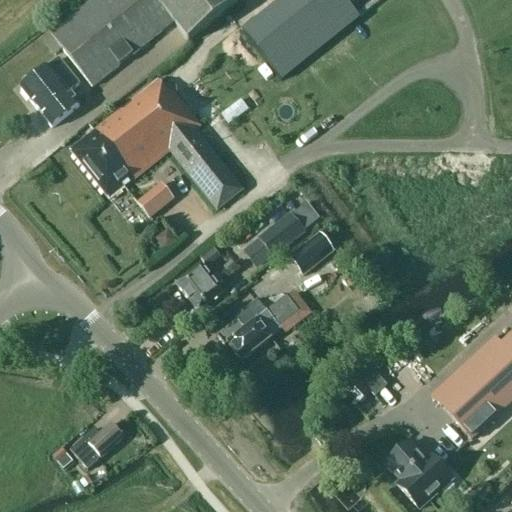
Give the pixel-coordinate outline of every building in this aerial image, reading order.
[(235,0),(97,0),(50,37),(92,89),(173,24),(188,43),(238,3),(235,0)] [(341,0),(285,0),(244,33),(281,80),(357,20),(341,0)] [(47,69),(20,91),(52,130),(79,108),(68,95),(78,86),(58,61),(48,69),(47,69)] [(199,127),(171,92),(168,95),(158,82),(70,152),(109,201),(170,153),(216,212),(242,192),(194,131),(199,127)] [(229,129),(255,107),(244,94),(218,115),(229,129)] [(160,188),(138,205),(150,221),(173,204),(160,188)] [(257,240),(258,242),(243,254),(257,272),(273,260),(273,261),(306,236),(290,215),(257,240)] [(155,236),(164,249),(178,239),(169,226),(155,236)] [(334,255),(320,237),(289,260),(303,278),(334,255)] [(218,288),(222,284),(217,278),(212,281),(200,267),(176,287),(199,314),(223,295),(218,288)] [(287,299),(268,313),(263,305),(265,304),(262,299),(236,319),(238,321),(218,337),(225,346),(228,344),(242,362),(271,340),(266,333),(277,325),(279,328),(298,313),(287,299)] [(511,335),(500,346),(494,339),(430,397),(471,443),(511,405),(511,335)] [(354,376),(338,391),(354,409),(371,394),(373,397),(385,386),(368,368),(357,379),(354,376)] [(99,459),(100,461),(123,440),(110,426),(95,439),(91,435),(71,452),(87,470),(99,459)] [(415,450),(413,451),(408,445),(385,466),(401,484),(397,488),(418,511),(451,482),(430,458),(426,462),(415,450)] [(52,460),(59,467),(68,459),(61,452),(52,460)]
